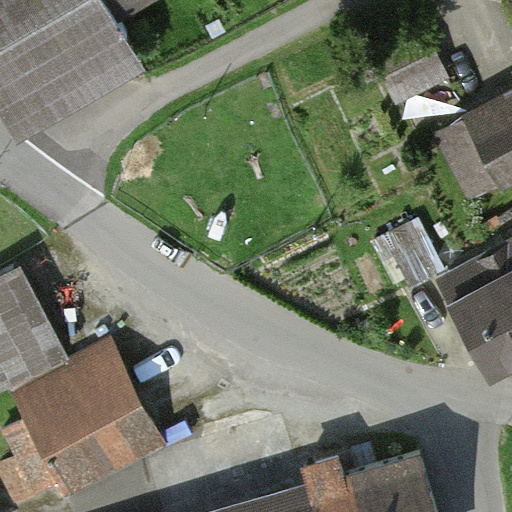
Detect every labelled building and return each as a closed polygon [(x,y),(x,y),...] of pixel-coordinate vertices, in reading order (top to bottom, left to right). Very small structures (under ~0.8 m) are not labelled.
[(0,0),(0,110),(12,132),(137,60),(106,7),(117,0),(0,0)] [(396,108),(450,81),(423,27),(369,55),(396,108)] [(511,182),(511,92),(461,117),(464,122),(497,190),(511,182)] [(470,204),(497,190),(464,122),(433,135),(470,204)] [(401,278),(448,259),(428,212),(381,232),(401,278)] [(69,341),(22,249),(0,260),(0,360),(5,371),(69,341)] [(511,359),(511,266),(445,302),(484,374),(511,359)] [(168,447),(109,322),(69,341),(5,371),(64,496),(168,447)] [(429,511),(416,460),(229,511),(429,511)]
